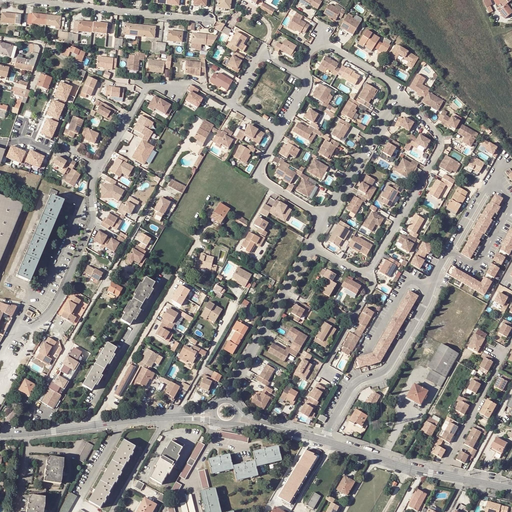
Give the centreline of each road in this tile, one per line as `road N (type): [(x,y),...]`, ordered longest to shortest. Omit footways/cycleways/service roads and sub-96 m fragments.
road 1 (residential): [(323,440),(355,383),(388,367),(501,163)]
road 2 (residential): [(20,433),(159,186)]
road 3 (residential): [(366,275),(440,147),(396,91)]
road 4 (residential): [(19,0),(209,19)]
road 5 (unclassified): [(0,354),(9,337),(54,304),(92,220),(89,197)]
road 6 (residential): [(230,103),(192,82),(150,86),(98,163)]
road 7 (residential): [(227,399),(309,245)]
road 8 (residential): [(79,426),(167,276)]
road 9 (residential): [(438,475),(511,342)]
road 10 (residential): [(325,216),(396,91)]
road 11 (residential): [(235,301),(175,418)]
road 12 (residential): [(325,216),(259,176),(279,132)]
road 13 (tertiary): [(438,475),(323,440)]
road 14 (residential): [(366,275),(371,286),(323,369),(333,375)]
